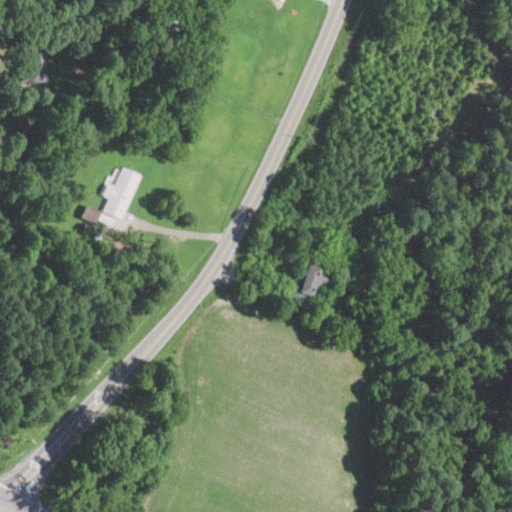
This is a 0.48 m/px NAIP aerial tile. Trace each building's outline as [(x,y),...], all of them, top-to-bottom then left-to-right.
[(185,31),(155,37),(151,23),(182,17),(185,31)] [(37,41),(40,65),(42,82),(18,85),(16,68),(20,67),(18,49),(14,50),(12,35),(12,34),(36,31),(37,41)] [(139,177),(123,211),(119,219),(102,211),(107,198),(101,195),(105,184),(112,187),(121,168),(139,177)] [(427,193),(421,207),(410,202),(416,188),(427,193)] [(100,211),(94,225),(79,218),(85,204),(100,211)] [(371,254),(368,263),(353,259),(355,250),(371,254)] [(335,274),(329,291),(320,288),(316,298),(307,295),(305,303),(287,297),(301,257),(314,261),(312,266),(335,274)] [(357,274),(354,284),(346,281),(349,271),(357,274)]
